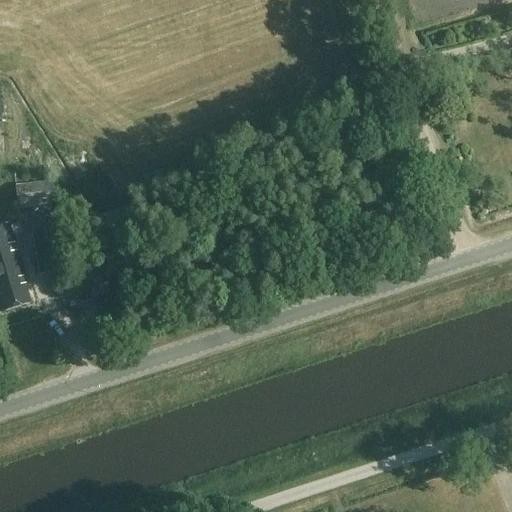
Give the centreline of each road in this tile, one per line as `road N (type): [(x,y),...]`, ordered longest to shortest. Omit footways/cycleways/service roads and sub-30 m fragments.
road 1 (tertiary): [(0,410),(511,246)]
road 2 (unclassified): [(233,511),(511,422)]
road 3 (track): [(463,262),(381,0)]
